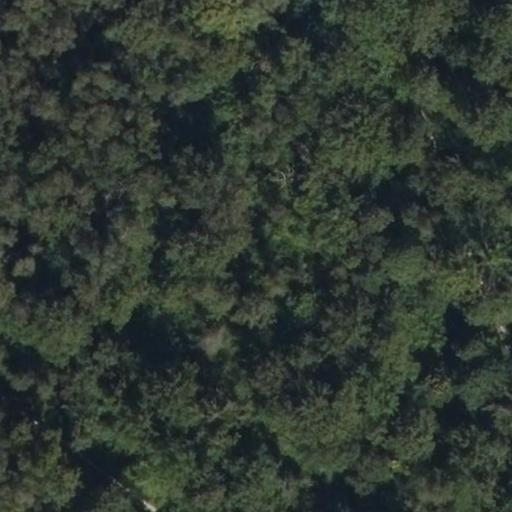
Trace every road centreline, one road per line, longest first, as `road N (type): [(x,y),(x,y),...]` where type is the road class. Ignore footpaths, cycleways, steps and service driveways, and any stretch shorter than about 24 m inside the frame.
road 1 (track): [(511,318),(438,168),(408,0)]
road 2 (track): [(178,511),(0,380)]
